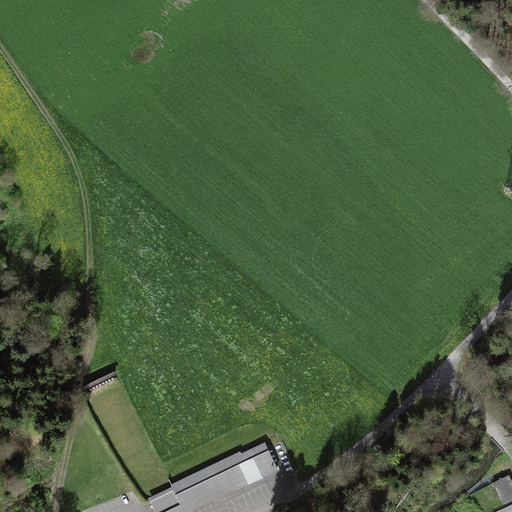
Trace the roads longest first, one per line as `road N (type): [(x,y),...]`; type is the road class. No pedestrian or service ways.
road 1 (track): [(48,511),(84,324),(86,221),(80,181),(58,134),(0,49)]
road 2 (unclassified): [(257,511),(436,387)]
road 3 (unclassified): [(424,0),(511,89)]
